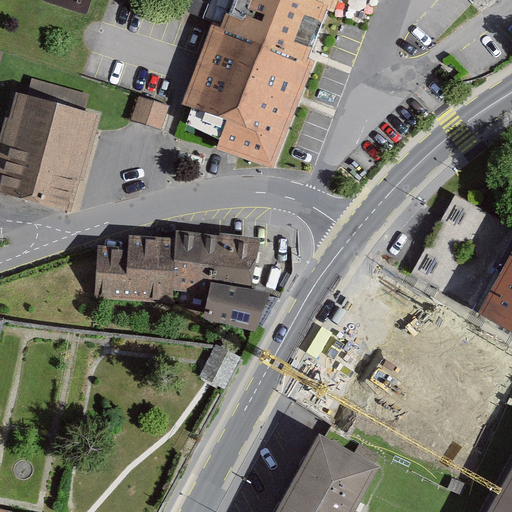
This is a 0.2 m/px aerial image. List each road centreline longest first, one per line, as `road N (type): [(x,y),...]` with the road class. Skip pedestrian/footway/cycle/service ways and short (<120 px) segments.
road 1 (primary): [(352,235),(309,293),(194,511)]
road 2 (residential): [(511,2),(356,114),(304,201)]
road 3 (residential): [(52,242),(231,194),(304,201)]
road 4 (primary): [(511,92),(406,174),(352,235)]
